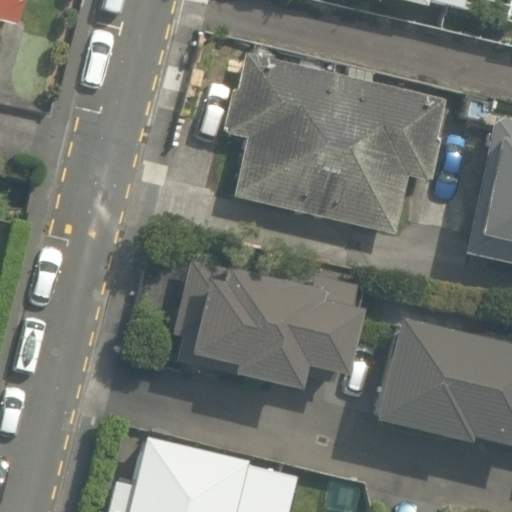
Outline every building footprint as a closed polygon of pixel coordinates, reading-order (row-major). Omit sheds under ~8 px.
[(0,0),(0,21),(4,22),(9,0),(0,0)] [(237,136),(220,205),(380,244),(397,174),(417,179),(437,98),(235,49),(215,130),(237,136)] [(511,117),(483,112),(457,248),(511,258),(511,117)] [(176,259),(160,333),(212,344),(208,365),(289,382),(293,362),(322,368),(339,294),(176,259)] [(511,344),(380,310),(354,410),(502,448),(509,422),(511,422),(511,344)] [(93,481),(86,511),(266,511),(277,467),(127,434),(116,486),(93,481)]
